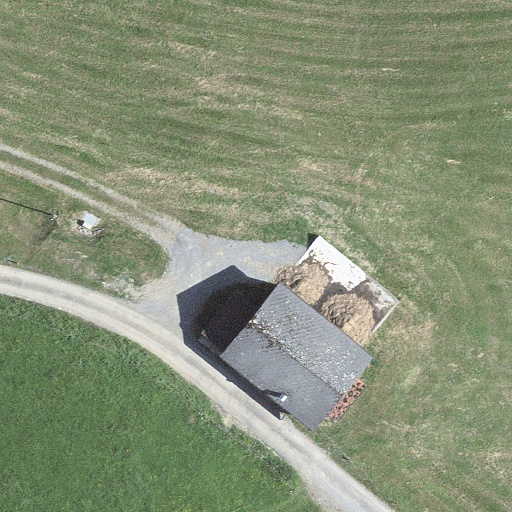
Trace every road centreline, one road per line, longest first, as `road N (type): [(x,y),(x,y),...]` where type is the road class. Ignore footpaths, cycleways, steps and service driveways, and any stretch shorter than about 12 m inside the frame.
road 1 (track): [(0,280),(128,320),(373,511)]
road 2 (track): [(0,156),(87,190),(175,240),(185,287),(161,341)]
